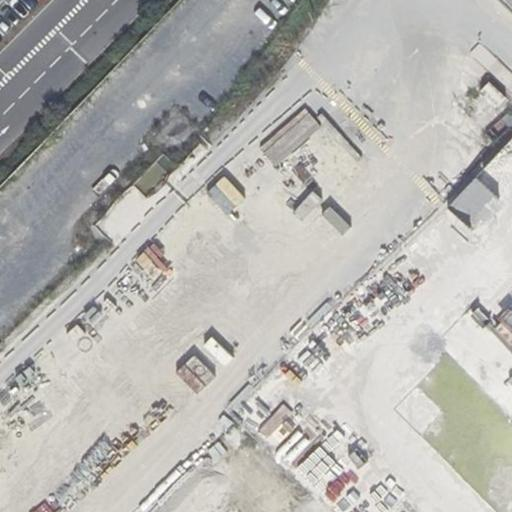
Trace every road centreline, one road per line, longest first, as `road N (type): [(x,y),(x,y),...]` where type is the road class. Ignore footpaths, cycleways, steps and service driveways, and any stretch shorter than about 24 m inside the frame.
road 1 (unknown): [(108,511),(511,48)]
road 2 (unknown): [(449,511),(413,486),(382,442),(381,362),(394,330),(432,286),(511,264)]
